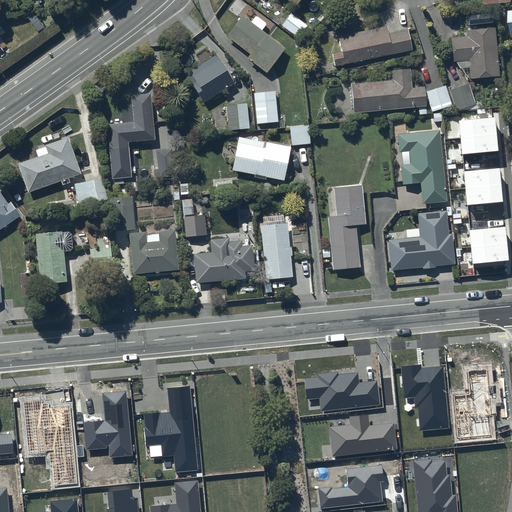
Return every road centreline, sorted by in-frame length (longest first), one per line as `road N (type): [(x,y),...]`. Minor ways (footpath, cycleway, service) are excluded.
road 1 (tertiary): [(0,354),(511,306)]
road 2 (primary): [(0,110),(150,0)]
